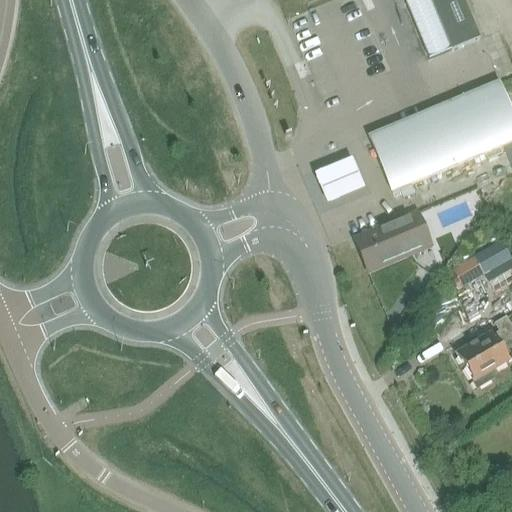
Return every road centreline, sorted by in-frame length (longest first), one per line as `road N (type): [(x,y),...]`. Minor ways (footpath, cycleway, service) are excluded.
road 1 (tertiary): [(416,511),(332,355),(313,265)]
road 2 (unclassified): [(172,511),(101,477),(67,446),(13,348)]
road 3 (primary): [(335,499),(200,305)]
road 4 (primary): [(172,328),(335,499)]
road 5 (unclassified): [(271,204),(251,106),(189,0)]
road 6 (primary): [(68,0),(111,213)]
road 7 (primary): [(152,202),(73,0)]
